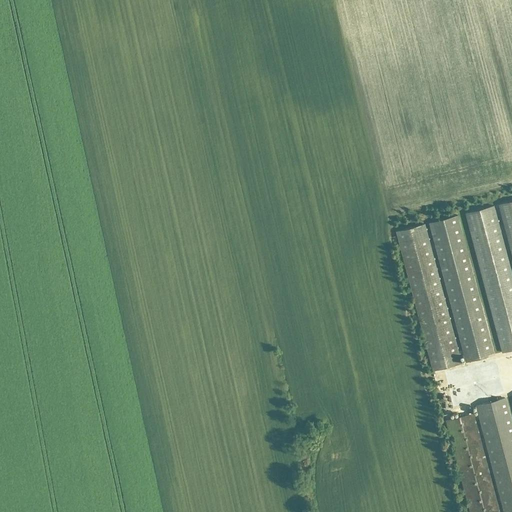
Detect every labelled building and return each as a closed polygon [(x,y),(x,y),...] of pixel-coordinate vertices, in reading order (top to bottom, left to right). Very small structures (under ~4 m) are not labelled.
[(511,201),(498,205),(511,257),(511,201)] [(511,350),(511,277),(494,206),(465,213),(501,353),(511,350)] [(458,216),(429,224),(465,362),(493,355),(458,216)] [(424,225),(396,232),(432,371),(461,363),(424,225)] [(444,388),(448,397),(456,393),(452,384),(444,388)] [(511,511),(511,425),(505,399),(476,406),(504,511),(511,511)] [(446,421),(470,511),(498,511),(472,414),(446,421)]
